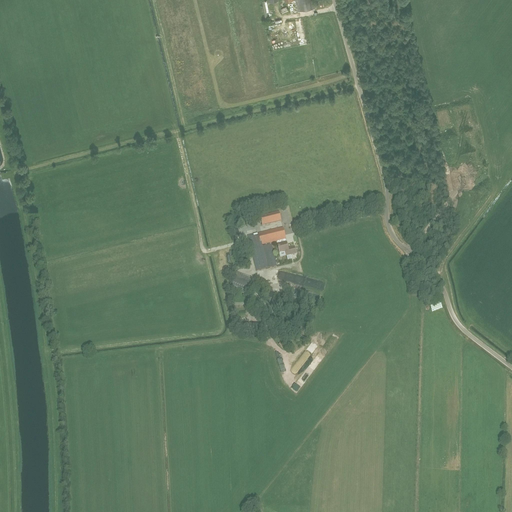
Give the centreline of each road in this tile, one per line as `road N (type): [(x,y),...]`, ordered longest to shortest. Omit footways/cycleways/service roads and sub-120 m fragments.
road 1 (unclassified): [(511,367),(457,323),(439,281),(388,228),(382,174),(334,0)]
road 2 (track): [(358,85),(14,172)]
road 3 (track): [(14,172),(48,356),(56,511)]
road 4 (track): [(0,300),(16,511)]
